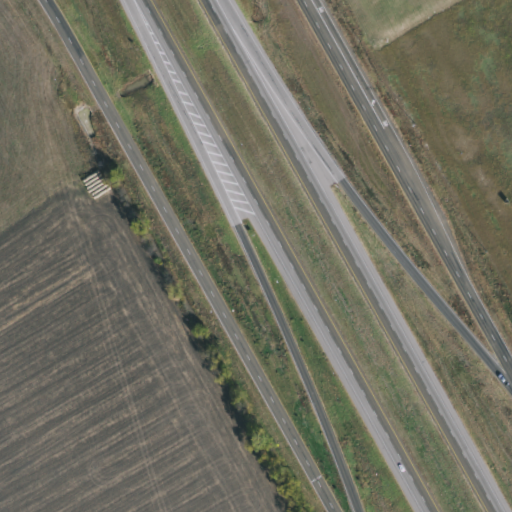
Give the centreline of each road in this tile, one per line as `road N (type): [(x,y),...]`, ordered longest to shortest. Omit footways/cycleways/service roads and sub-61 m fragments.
road 1 (secondary): [(48,0),(341,511)]
road 2 (motorway): [(144,0),(432,511)]
road 3 (motorway): [(497,511),(211,0)]
road 4 (motorway): [(136,0),(309,377),(356,511)]
road 5 (motorway): [(511,379),(409,267),(224,0)]
road 6 (secondary): [(511,368),(304,0)]
